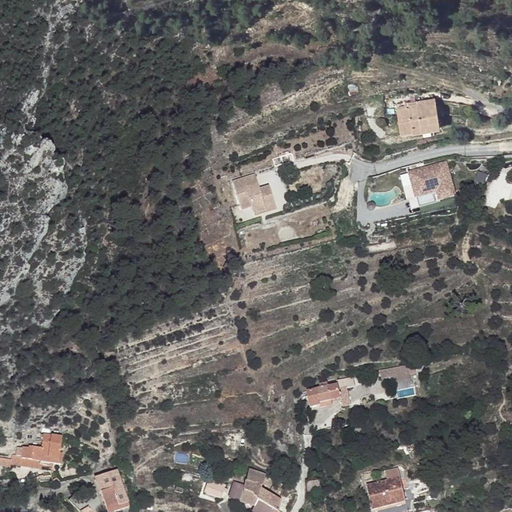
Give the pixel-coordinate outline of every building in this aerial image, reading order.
[(435,98),(417,101),(417,103),(408,105),(408,107),(398,109),(397,109),(400,129),(412,127),(411,124),(438,120),(435,98)] [(438,120),(411,124),(412,127),(400,129),(401,133),(412,131),(412,132),(440,127),(438,120)] [(281,156),(272,159),(275,167),(283,164),(281,156)] [(446,162),(399,173),(403,189),(409,187),(413,207),(454,197),(446,162)] [(260,189),(255,174),(232,182),(241,210),(251,207),(253,213),(266,209),(265,206),(274,203),(269,186),(260,189)] [(276,209),(274,203),(265,206),(266,209),(253,213),(254,216),(276,209)] [(410,375),(408,365),(401,366),(403,376),(410,375)] [(403,376),(401,366),(390,368),(392,377),(392,378),(403,376)] [(392,377),(390,368),(380,371),(381,378),(392,377)] [(338,385),(328,387),(327,383),(319,385),(320,388),(306,392),(310,407),(319,405),(320,405),(320,403),(331,400),(341,398),(339,389),(347,388),(355,386),(353,377),(337,380),(338,385)] [(351,406),(347,388),(339,389),(343,407),(351,406)] [(364,431),(363,423),(351,425),(352,433),(364,431)] [(62,437),(43,434),(41,448),(29,446),(29,448),(23,447),(21,456),(13,455),(11,456),(11,459),(0,457),(0,465),(10,467),(11,465),(39,469),(40,464),(45,465),(49,465),(49,463),(60,465),(62,453),(60,453),(62,437)] [(219,452),(210,449),(208,454),(217,457),(219,452)] [(245,464),(229,458),(227,465),(236,468),(236,467),(244,469),(245,464)] [(260,489),(266,475),(249,469),(245,486),(241,502),(246,504),(255,506),(251,511),(252,511),(278,511),(281,500),(272,496),(260,489)] [(407,511),(398,469),(385,472),(387,480),(366,485),(372,510),(389,506),(390,511),(407,511)] [(129,502),(118,470),(95,477),(105,508),(118,503),(119,506),(128,503),(129,502)] [(225,485),(210,480),(210,479),(206,477),(204,481),(207,482),(205,488),(223,494),(226,495),(228,489),(225,488),(225,485)] [(320,481),(307,483),(307,492),(321,491),(320,481)] [(228,498),(241,502),(245,486),(233,482),(228,498)] [(223,494),(205,488),(203,493),(221,499),(223,494)] [(76,495),(69,502),(72,504),(79,511),(91,511),(88,508),(83,502),(76,495)] [(232,511),(228,503),(225,501),(220,505),(223,511),(232,511)] [(118,503),(105,508),(106,511),(112,511),(129,506),(128,503),(119,506),(118,503)]
